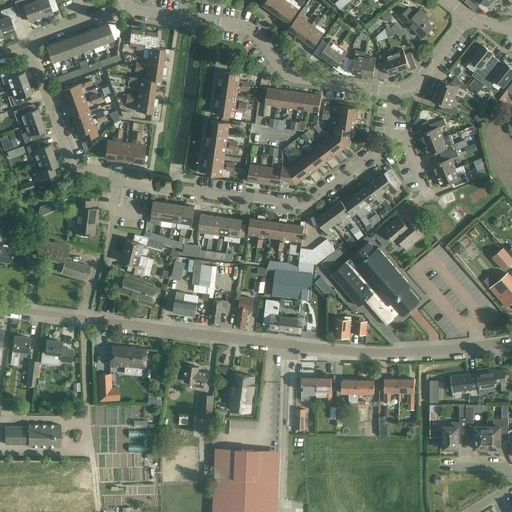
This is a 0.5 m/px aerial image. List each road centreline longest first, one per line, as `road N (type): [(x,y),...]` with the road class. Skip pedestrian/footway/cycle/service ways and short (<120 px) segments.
road 1 (residential): [(511,341),(374,353),(0,308)]
road 2 (residential): [(117,180),(305,206),(386,144),(388,133)]
road 3 (residential): [(126,3),(243,26),(294,77),(394,91)]
road 4 (residential): [(29,43),(73,168),(117,180)]
road 5 (track): [(278,511),(287,345)]
